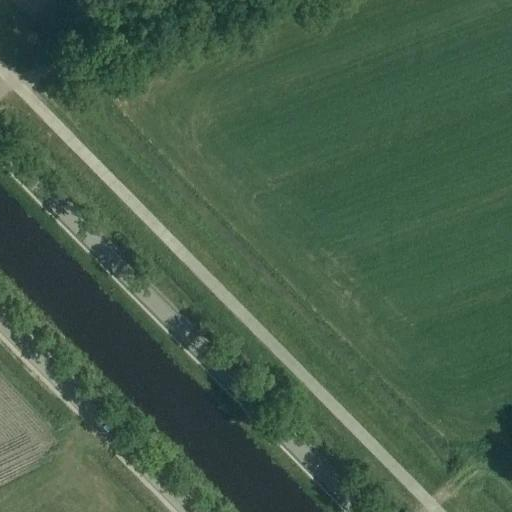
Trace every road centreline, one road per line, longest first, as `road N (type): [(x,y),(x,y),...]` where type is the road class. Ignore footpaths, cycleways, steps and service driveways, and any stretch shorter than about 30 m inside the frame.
road 1 (secondary): [(360,511),(0,144)]
road 2 (unclassified): [(187,511),(0,321)]
